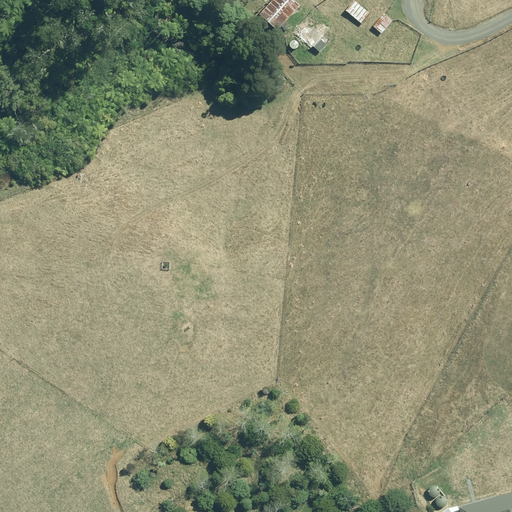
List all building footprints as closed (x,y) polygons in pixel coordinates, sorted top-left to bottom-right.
[(270,21),(274,25),(276,22),(279,25),(296,6),(289,0),(269,0),(256,16),(266,25),(270,21)] [(361,24),(369,14),(352,1),(344,11),(361,24)] [(312,47),(319,53),(326,45),(320,40),(330,28),(307,9),(288,32),(310,50),(312,47)] [(391,21),(383,15),(373,27),(381,34),(391,21)] [(511,511),(511,492),(459,508),(459,511),(511,511)]
